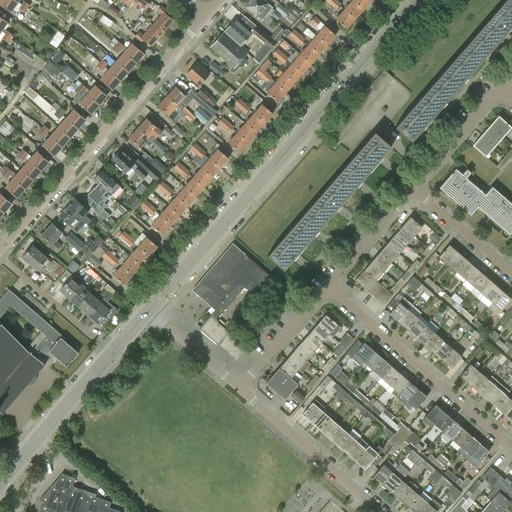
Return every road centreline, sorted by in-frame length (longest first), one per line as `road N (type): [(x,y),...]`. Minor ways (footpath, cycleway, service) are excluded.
road 1 (tertiary): [(148,310),(419,0)]
road 2 (residential): [(0,248),(208,13)]
road 3 (residential): [(511,449),(326,288)]
road 4 (residential): [(380,511),(237,389)]
road 5 (tertiary): [(0,483),(108,355)]
road 6 (residential): [(0,257),(108,355)]
road 7 (residential): [(237,389),(326,288)]
road 8 (residential): [(412,189),(497,89)]
road 9 (residential): [(511,275),(412,189)]
road 10 (residential): [(326,288),(412,189)]
